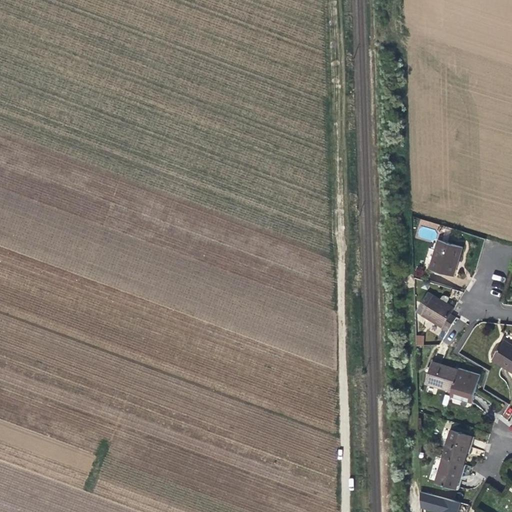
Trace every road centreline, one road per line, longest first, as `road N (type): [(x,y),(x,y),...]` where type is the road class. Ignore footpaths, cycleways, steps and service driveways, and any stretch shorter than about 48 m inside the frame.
road 1 (track): [(344,511),(329,0)]
road 2 (track): [(415,492),(407,216)]
